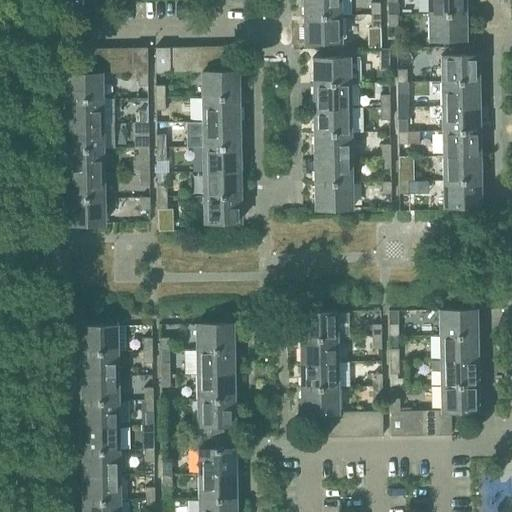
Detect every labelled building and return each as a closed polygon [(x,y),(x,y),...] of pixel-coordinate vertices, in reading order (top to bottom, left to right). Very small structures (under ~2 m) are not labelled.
[(303,0),(304,16),(340,15),(340,0),(303,0)] [(428,0),(428,13),(465,13),(464,0),(428,0)] [(371,1),(371,15),(380,15),(380,1),(371,1)] [(389,14),(389,26),(398,26),(398,13),(389,14)] [(465,13),(428,13),(429,39),(466,38),(465,13)] [(340,15),(304,16),(304,41),(341,41),(340,15)] [(380,15),(371,15),(372,26),(381,26),(380,15)] [(206,46),(207,70),(219,70),(218,45),(206,46)] [(219,70),(231,70),(230,45),(218,45),(219,70)] [(147,46),(133,47),(133,72),(138,72),(148,72),(147,46)] [(156,72),(170,72),(170,46),(155,47),(156,72)] [(170,72),(183,72),(182,46),(170,46),(170,72)] [(183,72),(195,71),(194,46),(182,46),(183,72)] [(195,71),(201,71),(207,70),(206,46),(194,46),(195,71)] [(84,48),(84,73),(97,72),(96,47),(84,48)] [(108,47),(96,47),(97,72),(102,72),(102,73),(109,73),(108,47)] [(120,47),(108,47),(109,73),(121,72),(120,47)] [(133,47),(120,47),(121,72),(133,72),(133,47)] [(441,55),(441,80),(478,80),(478,54),(441,55)] [(312,57),(313,83),(350,82),(360,82),(359,56),(312,57)] [(380,56),(380,69),(390,69),(390,56),(380,56)] [(398,68),(398,81),(407,81),(407,68),(398,68)] [(201,71),(202,96),(238,95),(238,70),(231,70),(219,70),(207,70),(201,71)] [(65,73),(65,98),(102,98),(102,73),(102,72),(97,72),(84,73),(65,73)] [(148,85),(148,72),(138,72),(139,85),(148,85)] [(441,80),(442,105),(479,105),(478,80),(441,80)] [(407,81),(398,81),(398,94),(407,93),(407,81)] [(313,83),(313,107),(350,107),(350,82),(313,83)] [(156,85),(156,97),(165,97),(165,84),(156,85)] [(381,94),(381,106),(390,106),(390,94),(381,94)] [(202,96),(202,121),(239,120),(238,95),(202,96)] [(165,97),(156,97),(156,109),(166,109),(165,97)] [(65,98),(66,123),(103,123),(102,98),(65,98)] [(442,105),(442,130),(479,130),(479,105),(442,105)] [(390,106),(381,106),(381,119),(391,118),(390,106)] [(313,107),(314,132),(350,132),(350,107),(313,107)] [(139,110),(139,122),(149,122),(148,109),(139,110)] [(399,118),(399,131),(408,131),(408,118),(399,118)] [(202,121),(203,146),(239,145),(239,120),(202,121)] [(139,122),(133,122),(133,147),(149,147),(149,134),(149,122),(139,122)] [(66,123),(66,148),(103,148),(103,123),(66,123)] [(442,130),(443,155),(479,154),(479,130),(442,130)] [(408,131),(399,131),(399,143),(408,143),(408,131)] [(314,132),(314,157),(351,156),(350,132),(314,132)] [(157,134),(157,147),(166,147),(166,134),(157,134)] [(381,143),(382,156),(391,156),(391,143),(381,143)] [(203,146),(203,171),(240,170),(239,145),(203,146)] [(149,147),(133,147),(134,172),(140,172),(149,172),(149,147)] [(166,147),(157,147),(157,159),(167,159),(166,147)] [(66,148),(67,173),(104,173),(103,148),(66,148)] [(443,155),(443,180),(480,179),(479,154),(443,155)] [(314,157),(315,182),(351,181),(351,156),(314,157)] [(391,156),(382,156),(382,168),(392,168),(391,156)] [(399,168),(400,181),(409,181),(409,168),(399,168)] [(203,171),(203,196),(240,195),(240,170),(203,171)] [(149,172),(140,172),(140,183),(150,183),(149,172)] [(67,173),(67,198),(104,198),(104,173),(67,173)] [(480,179),(443,180),(444,205),(480,205),(480,179)] [(414,180),(409,181),(409,187),(409,192),(429,192),(429,180),(414,180)] [(351,181),(315,182),(315,208),(352,207),(351,181)] [(392,181),(382,181),(383,193),(392,193),(392,181)] [(409,181),(400,181),(400,192),(409,192),(409,187),(409,181)] [(158,183),(158,197),(167,196),(167,183),(158,183)] [(240,195),(203,196),(204,221),(241,220),(240,195)] [(150,209),(150,196),(141,196),(141,209),(150,209)] [(167,196),(158,197),(158,208),(167,208),(167,196)] [(104,198),(67,198),(68,223),(104,223),(104,198)] [(439,309),(439,335),(476,334),(476,308),(439,309)] [(299,311),(300,337),(337,336),(336,311),(299,311)] [(196,323),(196,349),(233,348),(232,322),(196,323)] [(399,335),(398,322),(389,323),(389,335),(399,335)] [(372,323),(372,336),(381,335),(381,323),(372,323)] [(80,325),(80,350),(117,350),(117,324),(80,325)] [(439,335),(440,359),(477,359),(476,334),(439,335)] [(381,335),(372,336),(372,348),(381,348),(381,335)] [(300,337),(300,362),(337,361),(337,336),(300,337)] [(143,337),(143,349),(152,349),(152,337),(143,337)] [(169,337),(160,337),(161,349),(170,349),(169,337)] [(390,348),(390,360),(399,360),(399,347),(390,348)] [(196,349),(197,374),(233,373),(233,348),(196,349)] [(152,349),(143,349),(143,362),(153,362),(152,349)] [(80,350),(81,375),(117,375),(117,350),(80,350)] [(440,359),(432,360),(432,370),(440,369),(440,384),(477,384),(477,359),(440,359)] [(399,360),(390,360),(390,373),(399,372),(399,360)] [(161,362),(161,374),(170,374),(170,361),(161,362)] [(300,362),(301,387),(338,386),(337,361),(300,362)] [(197,374),(197,398),(234,398),(233,373),(197,374)] [(373,373),(373,385),(382,385),(382,373),(373,373)] [(170,374),(161,374),(161,386),(170,386),(170,374)] [(81,375),(81,400),(118,400),(117,375),(81,375)] [(440,384),(441,409),(441,410),(451,410),(478,409),(477,384),(440,384)] [(382,385),(373,385),(373,397),(382,397),(382,385)] [(144,387),(144,399),(153,399),(153,386),(144,387)] [(322,412),(334,411),(338,411),(338,386),(301,387),(301,412),(322,412)] [(390,397),(391,410),(400,410),(400,397),(390,397)] [(234,398),(197,398),(197,424),(234,423),(234,398)] [(153,399),(144,399),(144,411),(153,411),(153,399)] [(81,400),(82,425),(118,425),(118,400),(81,400)] [(427,409),(415,410),(415,434),(427,434),(427,409)] [(439,409),(427,409),(427,434),(439,434),(439,409)] [(441,409),(439,409),(439,434),(451,434),(451,410),(441,410),(441,409)] [(370,410),(358,411),(358,435),(370,435),(370,410)] [(382,410),(370,410),(370,435),(383,435),(382,410)] [(400,410),(391,410),(391,435),(404,434),(403,410),(400,410)] [(415,410),(403,410),(404,434),(415,434),(415,410)] [(171,411),(161,411),(162,425),(171,424),(171,411)] [(334,411),(322,412),(322,436),(335,436),(334,411)] [(338,411),(334,411),(335,436),(347,435),(346,411),(338,411)] [(358,411),(346,411),(347,435),(358,435),(358,411)] [(224,424),(211,424),(211,435),(224,435),(224,424)] [(82,425),(82,450),(119,449),(118,425),(82,425)] [(145,436),(145,449),(154,449),(154,436),(145,436)] [(198,448),(198,473),(235,472),(235,447),(198,448)] [(82,450),(82,475),(119,474),(119,449),(82,450)] [(154,449),(145,449),(145,461),(154,460),(154,449)] [(162,460),(163,474),(172,473),(171,460),(162,460)] [(198,473),(199,498),(235,497),(235,472),(198,473)] [(172,473),(163,474),(163,486),(172,486),(172,473)] [(82,475),(83,500),(119,499),(119,474),(82,475)] [(145,486),(146,499),(155,499),(154,486),(145,486)] [(199,498),(199,511),(235,511),(235,497),(199,498)] [(83,500),(83,511),(119,511),(119,499),(83,500)] [(155,499),(146,499),(146,511),(155,511),(155,499)]
